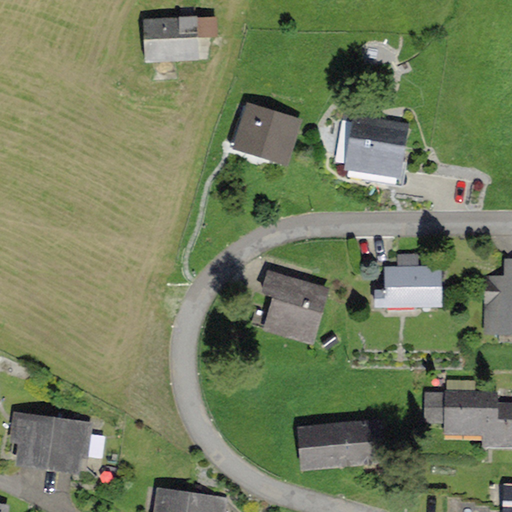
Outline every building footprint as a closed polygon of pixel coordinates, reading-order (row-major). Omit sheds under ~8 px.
[(217,20),(145,25),(147,66),(202,62),(201,41),(218,39),(217,20)] [(301,124),(248,109),(234,155),(287,171),(301,124)] [(409,131),(354,121),(344,174),(400,184),(409,131)] [(397,270),(384,270),(386,312),(443,310),(442,269),(419,270),(419,256),(397,256),(397,270)] [(487,278),(486,337),(511,337),(511,260),(502,260),(502,278),(487,278)] [(332,292),(269,273),(261,297),(274,301),(264,334),(314,350),(332,292)] [(484,397),(424,396),(424,426),(445,426),(444,440),(483,441),(484,397)] [(498,397),(484,397),(483,441),(482,453),(511,453),(511,406),(497,407),(498,397)] [(49,476),(56,423),(13,417),(9,446),(20,447),(17,472),(49,476)] [(379,422),(340,426),(344,472),(384,468),(379,422)] [(94,428),(56,423),(49,476),(79,480),(82,460),(90,461),(94,428)] [(344,472),(340,426),(297,430),(301,476),(344,472)] [(491,511),(505,511),(506,487),(506,484),(495,484),(495,480),(479,480),(479,476),(466,476),(466,471),(448,471),(447,499),(464,500),(464,504),(478,504),(478,508),(491,508),(491,511)] [(188,511),(190,497),(158,492),(155,511),(188,511)] [(227,511),(229,503),(190,497),(188,511),(227,511)]
